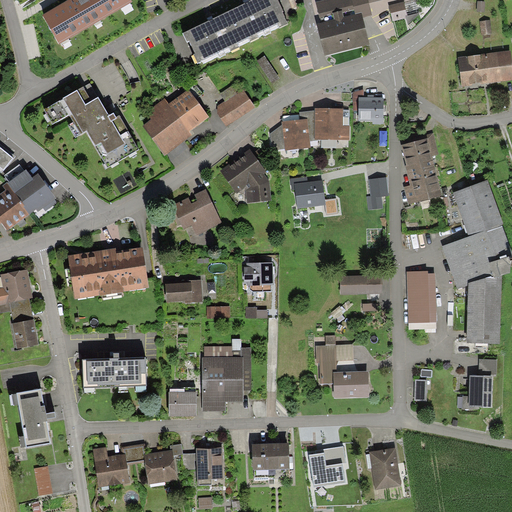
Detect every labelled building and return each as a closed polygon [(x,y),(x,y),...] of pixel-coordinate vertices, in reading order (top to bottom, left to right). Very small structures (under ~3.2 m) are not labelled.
[(71,0),(45,15),(60,43),(131,4),(128,0),(71,0)] [(215,21),(184,36),(188,43),(190,42),(196,55),(192,57),(197,66),(277,27),(279,31),(289,26),(276,0),(257,0),(246,6),(215,21)] [(318,25),(325,56),(370,45),(363,19),(373,17),(369,4),(368,0),(366,1),(366,0),(334,0),(317,4),(322,24),(318,25)] [(403,2),(389,5),(393,21),(407,18),(403,2)] [(477,2),(477,11),(484,11),(485,2),(477,2)] [(490,20),(479,21),(481,34),(491,33),(490,20)] [(511,59),(511,50),(458,57),(462,87),(486,84),(511,80),(511,59)] [(265,56),(257,61),(272,83),(279,78),(265,56)] [(232,86),(220,94),(226,101),(218,106),(218,113),(227,126),(255,107),(243,89),(237,94),(232,86)] [(86,133),(108,169),(139,151),(114,109),(107,113),(99,99),(96,101),(93,103),(84,88),(44,112),(53,126),(70,117),(74,123),(69,126),(76,138),(86,133)] [(189,90),(169,104),(190,133),(209,118),(189,90)] [(364,90),(354,93),(353,111),(358,112),(358,122),(373,122),(373,124),(384,124),(384,99),(371,98),(364,98),(364,90)] [(143,126),(165,156),(192,135),(190,133),(169,104),(165,99),(146,112),(152,120),(143,126)] [(315,111),(315,141),(350,141),(350,127),(349,127),(349,111),(344,111),(344,110),(330,110),(315,109),(315,111)] [(315,141),(315,111),(300,113),(300,121),(308,120),(310,141),(315,141)] [(286,151),(311,148),(310,141),(308,120),(300,121),(282,123),(282,126),(272,134),(273,150),(286,149),(286,151)] [(438,154),(433,133),(424,135),(426,140),(400,147),(410,186),(404,188),(409,206),(442,197),(431,156),(438,154)] [(0,143),(0,172),(2,174),(16,156),(4,147),(0,143)] [(272,201),(270,182),(264,175),(267,173),(250,150),(236,160),(221,171),(238,194),(240,193),(245,195),(245,203),(272,201)] [(46,212),(57,203),(55,201),(57,200),(44,184),(38,176),(33,180),(27,171),(25,173),(20,166),(5,176),(9,182),(7,184),(15,195),(31,215),(36,211),(38,213),(44,209),(46,212)] [(307,178),(291,179),(292,190),(296,190),(298,208),(325,205),(323,182),(308,183),(307,178)] [(388,197),(387,179),(370,181),(370,184),(365,185),(366,198),(368,198),(369,210),(381,209),(380,198),(388,197)] [(467,344),(499,345),(502,278),(510,276),(511,263),(511,252),(503,228),(505,226),(488,182),(454,193),(470,238),(442,248),(456,289),(469,284),(467,344)] [(0,221),(2,224),(8,233),(31,215),(15,195),(7,184),(3,187),(6,191),(0,195),(0,221)] [(189,198),(172,206),(185,231),(193,227),(197,236),(223,223),(206,190),(195,195),(198,202),(193,204),(192,205),(189,198)] [(115,250),(69,258),(75,300),(149,289),(143,250),(116,254),(115,250)] [(247,286),(250,286),(250,290),(254,293),(272,292),(272,286),(274,286),(273,263),(246,264),(246,268),(244,268),(244,283),(247,283),(247,286)] [(30,287),(27,270),(1,276),(3,288),(0,288),(0,314),(12,312),(10,303),(29,299),(33,298),(30,287)] [(428,272),(408,272),(409,329),(437,328),(436,275),(428,275),(428,272)] [(382,295),(382,275),(341,276),(341,296),(382,295)] [(177,285),(166,285),(167,303),(186,302),(186,304),(202,303),(201,281),(184,282),(184,284),(177,285)] [(10,303),(12,312),(14,325),(34,321),(29,299),(10,303)] [(207,307),(208,318),(231,317),(230,306),(207,307)] [(245,308),(245,318),(268,318),(268,310),(257,310),(257,308),(245,308)] [(36,330),(34,321),(14,325),(13,325),(18,350),(40,346),(36,330)] [(205,358),(202,358),(203,412),(227,412),(227,405),(246,404),(246,392),(253,392),(253,347),(243,347),(243,338),(231,339),(231,346),(205,346),(205,358)] [(320,385),(334,385),(334,373),(337,373),(337,361),(354,361),(353,346),(317,346),(317,364),(319,364),(320,385)] [(121,359),(83,360),(84,393),(95,393),(95,388),(118,387),(119,392),(127,391),(127,386),(147,385),(145,358),(121,359)] [(497,375),(497,360),(479,360),(478,377),(470,377),(470,397),(463,397),(463,410),(479,410),(479,408),(492,408),(492,375),(497,375)] [(337,373),(334,373),(334,385),(334,399),(369,398),(369,372),(355,373),(337,373)] [(415,380),(414,400),(427,401),(428,380),(415,380)] [(196,417),(196,388),(169,389),(169,417),(196,417)] [(46,414),(41,389),(17,393),(17,394),(12,395),(14,404),(18,404),(24,436),(19,436),(21,447),(26,447),(26,448),(51,443),(47,419),(55,417),(54,413),(46,414)] [(270,445),(252,445),(253,478),(270,477),(270,479),(289,478),(289,470),(291,470),(290,444),(270,445)] [(107,447),(93,449),(99,488),(129,483),(126,465),(146,462),(145,455),(146,454),(145,445),(121,448),(122,455),(108,457),(107,447)] [(146,454),(145,455),(146,462),(150,485),(177,480),(173,455),(182,453),(181,445),(171,447),(171,450),(146,454)] [(316,454),(309,455),(314,486),(345,481),(343,463),(345,462),(343,447),(321,450),(316,451),(316,454)] [(212,449),(197,450),(197,454),(183,455),(183,469),(197,469),(198,486),(212,485),(212,481),(224,480),(223,449),(212,449)] [(395,449),(370,453),(376,490),(401,486),(398,465),(395,449)] [(52,492),(48,467),(36,470),(40,495),(52,492)] [(212,498),(199,499),(199,510),(213,509),(212,498)]
